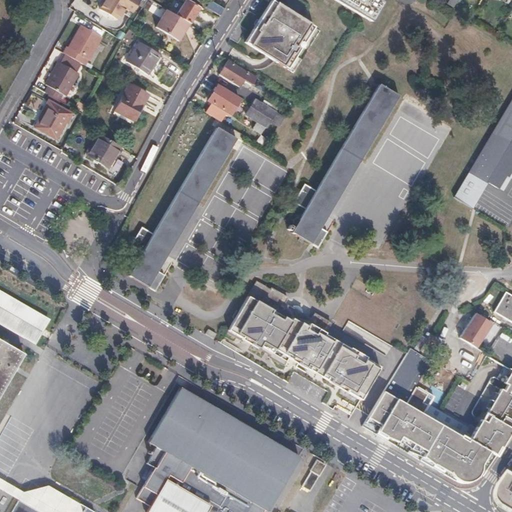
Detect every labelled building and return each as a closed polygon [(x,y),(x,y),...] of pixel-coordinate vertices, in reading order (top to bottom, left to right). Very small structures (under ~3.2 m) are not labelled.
[(124,8),(132,13),(139,2),(136,0),(105,0),(99,10),(116,21),(124,8)] [(334,0),(371,22),(383,2),(379,0),(334,0)] [(449,0),(446,5),(453,9),(458,0),(449,0)] [(188,24),(189,24),(199,8),(186,1),(176,17),(188,24)] [(272,1),(246,43),(269,58),(288,70),(314,28),(272,1)] [(220,16),(224,10),(210,2),(206,8),(220,16)] [(177,42),(188,24),(176,17),(166,10),(155,27),(177,42)] [(80,64),(83,66),(100,37),(81,27),(68,49),(66,47),(62,54),(63,55),(80,64)] [(138,43),(126,62),(147,75),(159,56),(138,43)] [(58,64),(75,73),(80,64),(63,55),(58,64)] [(45,94),(57,101),(61,95),(64,97),(77,74),(75,73),(58,64),(58,63),(45,86),(48,88),(45,94)] [(251,85),(255,78),(248,73),(247,74),(231,65),(223,77),(239,87),(244,81),(251,85)] [(310,244),(314,246),(317,248),(326,233),(319,228),(398,96),(378,84),(316,191),(304,184),(293,203),(304,210),(291,233),(310,244)] [(142,105),(143,105),(148,97),(128,86),(114,111),(133,121),(142,105)] [(208,114),(219,121),(224,111),(230,114),(239,99),(218,86),(208,101),(214,105),(208,114)] [(428,108),(406,95),(397,110),(420,123),(428,108)] [(511,96),(455,197),(474,207),(489,183),(503,191),(511,177),(511,96)] [(255,99),(251,106),(280,124),(284,118),(255,99)] [(48,103),(34,128),(55,139),(69,114),(48,103)] [(277,128),(280,124),(251,106),(245,115),(257,123),(253,129),(260,134),(268,122),(277,128)] [(289,133),(299,139),(307,127),(297,121),(289,133)] [(157,272),(197,204),(235,139),(216,128),(153,235),(141,228),(131,246),(142,253),(128,276),(155,292),(164,276),(157,272)] [(119,148),(99,136),(87,157),(107,169),(119,148)] [(287,137),(276,156),(284,162),(296,143),(287,137)] [(314,246),(310,244),(306,250),(307,251),(310,253),(314,246)] [(255,280),(219,342),(222,343),(287,381),(292,373),(326,394),(322,402),(328,405),(348,417),(379,365),(365,357),(367,354),(351,344),(349,347),(325,333),(331,322),(314,312),(310,318),(284,303),(287,298),(268,287),(255,280)] [(0,286),(0,319),(38,341),(52,317),(0,286)] [(511,297),(505,293),(494,312),(511,323),(511,297)] [(490,324),(474,314),(459,338),(476,348),(490,324)] [(0,394),(7,383),(15,369),(18,364),(24,353),(1,340),(0,338),(0,394)] [(416,387),(432,363),(411,349),(409,352),(383,392),(401,403),(404,406),(416,387)] [(502,392),(497,401),(497,405),(494,410),(511,419),(511,371),(503,384),(506,386),(502,392)] [(459,389),(464,392),(467,388),(462,385),(461,384),(459,389)] [(421,415),(427,405),(422,401),(426,393),(416,387),(404,406),(421,415)] [(180,389),(148,442),(156,448),(146,464),(154,469),(152,472),(149,477),(139,493),(136,499),(150,507),(146,511),(263,511),(264,511),(265,511),(266,511),(299,459),(180,389)] [(489,407),(492,408),(497,401),(502,392),(499,390),(489,407)] [(421,458),(423,460),(444,426),(441,424),(440,426),(433,422),(421,415),(404,406),(401,403),(383,392),(365,421),(362,427),(368,431),(371,426),(383,435),(381,438),(398,448),(401,442),(411,448),(413,444),(425,451),(422,457),(421,458)] [(422,401),(427,405),(432,396),(426,393),(422,401)] [(480,421),(483,423),(491,412),(492,408),(489,407),(480,421)] [(507,437),(511,428),(511,419),(494,410),(493,413),(491,412),(483,423),(495,430),(507,437)] [(503,443),(507,437),(495,430),(483,423),(480,421),(476,427),(473,433),(488,441),(499,446),(500,447),(503,443)] [(368,431),(381,438),(383,435),(371,426),(368,431)] [(459,434),(444,426),(423,460),(427,462),(430,458),(442,466),(440,470),(452,477),(452,480),(455,482),(456,481),(462,482),(466,482),(471,481),(475,479),(478,476),(481,478),(491,463),(495,456),(494,455),(499,446),(488,441),(473,433),(471,436),(469,440),(459,434)] [(408,452),(411,448),(401,442),(398,448),(407,454),(408,452)] [(408,452),(422,457),(425,451),(413,444),(411,448),(408,452)] [(439,472),(440,470),(442,466),(430,458),(427,462),(426,465),(439,472)] [(316,460),(310,471),(311,472),(301,487),(309,492),(325,466),(316,460)] [(511,511),(511,469),(497,490),(497,497),(500,507),(510,511),(511,511)] [(439,472),(452,480),(452,477),(440,470),(439,472)] [(319,511),(337,511),(340,504),(325,498),(319,511)] [(37,511),(18,501),(11,511),(37,511)]
